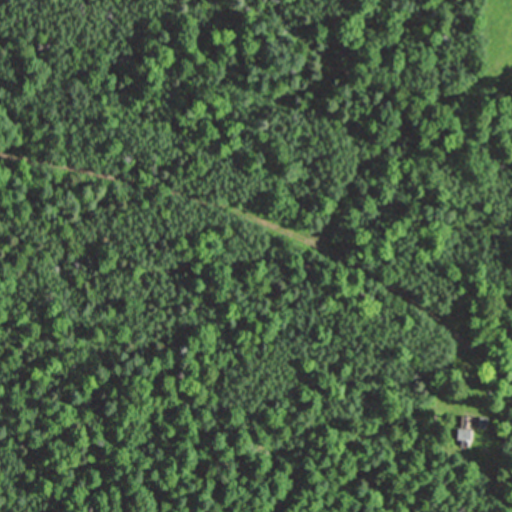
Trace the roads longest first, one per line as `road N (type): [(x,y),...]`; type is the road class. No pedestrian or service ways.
road 1 (track): [(511,387),(425,311),(343,255),(157,184)]
road 2 (track): [(0,151),(157,184)]
